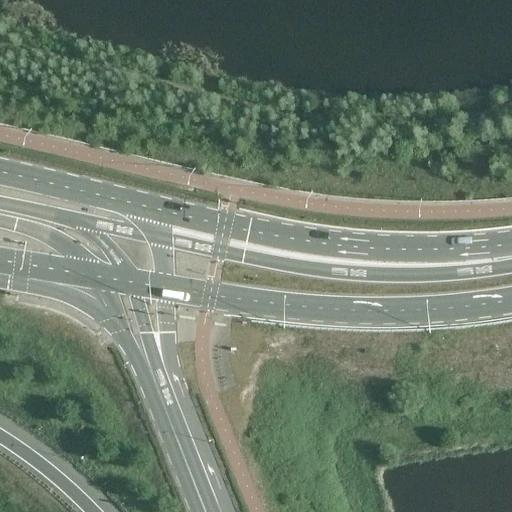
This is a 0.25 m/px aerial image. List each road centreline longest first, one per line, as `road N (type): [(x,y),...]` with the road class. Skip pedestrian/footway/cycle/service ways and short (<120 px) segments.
road 1 (secondary): [(511,245),(362,250),(133,204)]
road 2 (secondary): [(164,290),(378,312),(511,303)]
road 3 (unclassified): [(210,511),(157,377)]
road 4 (secondary): [(133,204),(0,174)]
